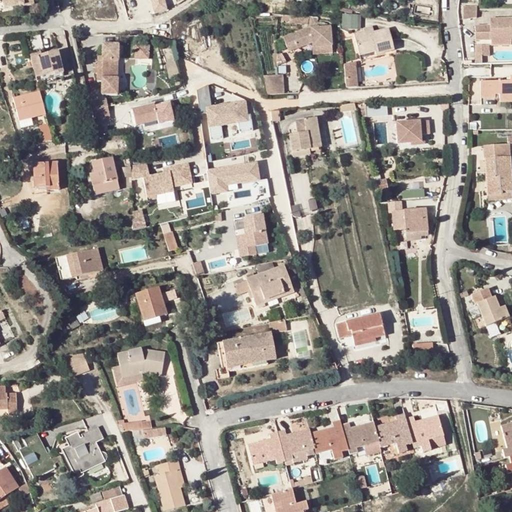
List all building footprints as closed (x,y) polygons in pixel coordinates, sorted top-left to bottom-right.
[(2,0),(3,1),(5,10),(24,5),(25,6),(35,4),(34,0),(2,0)] [(150,0),(154,14),(168,10),(165,0),(150,0)] [(342,29),(361,29),(361,14),(342,14),(342,29)] [(475,41),(491,40),(491,36),(511,35),(511,21),(511,19),(489,20),(490,26),(475,27),(475,41)] [(309,29),(286,39),(290,48),(297,46),(298,50),(312,45),(312,41),(314,41),(315,45),(315,48),(333,47),(331,28),(309,29)] [(376,52),(377,54),(395,49),(389,29),(374,33),(372,34),(371,32),(365,33),(365,32),(355,35),(360,56),(376,52)] [(119,45),(104,44),(103,56),(99,56),(98,64),(97,64),(96,73),(98,73),(97,81),(102,81),(101,94),(116,95),(117,79),(115,78),(116,61),(118,61),(119,45)] [(475,46),(475,64),(482,64),(481,56),(489,56),(489,45),(475,46)] [(55,74),(56,76),(63,73),(58,52),(42,56),(31,59),(36,79),(55,74)] [(378,57),(377,54),(376,52),(360,56),(361,62),(378,57)] [(356,62),(344,63),(346,88),(358,87),(356,62)] [(56,78),(56,76),(55,74),(36,79),(37,83),(56,78)] [(498,81),(481,81),(481,99),(495,99),(495,95),(499,95),(500,103),(511,102),(511,76),(510,77),(510,81),(500,81),(500,80),(498,80),(498,81)] [(280,77),(262,77),(266,97),(280,95),(280,77)] [(198,115),(205,114),(210,141),(222,139),(220,126),(236,123),(238,134),(251,132),(249,116),(245,117),(243,103),(209,108),(206,86),(194,91),(198,115)] [(96,90),(88,92),(91,109),(108,106),(106,98),(98,100),(96,90)] [(45,113),(40,93),(14,100),(20,120),(45,113)] [(132,110),(136,125),(158,121),(159,125),(174,121),(170,104),(155,107),(154,105),(132,110)] [(368,117),(388,116),(387,104),(367,105),(368,117)] [(279,111),(272,112),(272,121),(280,121),(279,111)] [(307,133),(306,133),(298,135),(290,137),(292,152),(309,149),(319,147),(314,119),(305,120),(307,133)] [(296,122),(298,135),(306,133),(304,120),(296,122)] [(420,135),(425,134),(429,134),(428,122),(397,124),(398,143),(408,143),(410,143),(411,140),(420,140),(420,135)] [(46,125),(40,126),(44,142),(50,141),(46,125)] [(425,145),(425,134),(420,135),(420,140),(411,140),(410,143),(408,143),(407,146),(425,145)] [(309,149),(292,152),(293,158),(310,155),(309,149)] [(111,158),(91,163),(94,173),(89,174),(94,196),(119,190),(111,158)] [(509,158),(484,159),(487,196),(500,195),(500,192),(511,192),(509,158)] [(57,163),(33,165),(35,188),(46,187),(46,192),(59,191),(57,163)] [(191,184),(187,165),(168,169),(169,174),(163,175),(149,178),(146,163),(130,167),(131,181),(142,179),(147,201),(156,199),(155,196),(173,192),(172,188),(191,184)] [(255,164),(207,172),(210,195),(226,193),(225,186),(258,181),(255,164)] [(386,180),(374,182),(376,193),(378,193),(388,191),(386,180)] [(388,191),(378,193),(379,199),(389,197),(388,191)] [(511,199),(511,197),(511,192),(500,192),(500,195),(487,196),(487,201),(511,199)] [(143,210),(131,212),(134,230),(146,227),(143,210)] [(427,211),(413,212),(415,228),(428,225),(427,211)] [(406,229),(406,233),(429,231),(428,225),(415,228),(413,212),(392,213),(393,230),(406,229)] [(240,218),(242,229),(246,229),(247,234),(238,235),(240,248),(236,248),(238,258),(254,255),(252,246),(265,244),(261,225),(259,216),(259,215),(240,218)] [(246,229),(242,229),(233,231),(236,248),(240,248),(238,235),(247,234),(246,229)] [(429,236),(429,231),(406,233),(408,241),(422,240),(422,237),(429,236)] [(171,232),(162,234),(168,253),(176,250),(171,232)] [(97,250),(91,251),(96,272),(101,271),(97,250)] [(91,251),(57,259),(62,280),(96,272),(91,251)] [(201,261),(192,263),(197,276),(203,275),(201,261)] [(284,265),(247,279),(247,281),(251,291),(256,307),(266,303),(265,300),(284,293),(285,296),(293,293),(284,265)] [(251,291),(247,281),(237,284),(241,295),(251,291)] [(158,287),(136,294),(144,322),(159,318),(166,315),(158,287)] [(488,289),(472,295),(476,306),(477,305),(486,326),(508,318),(504,308),(499,310),(498,304),(495,298),(492,299),(488,289)] [(165,294),(167,300),(176,298),(175,291),(165,294)] [(265,300),(266,303),(285,296),(284,293),(265,300)] [(380,315),(337,325),(340,338),(352,335),(355,343),(375,339),(385,336),(380,315)] [(74,317),(65,322),(69,331),(79,325),(74,317)] [(161,323),(159,318),(144,322),(145,327),(161,323)] [(285,320),(269,323),(271,333),(287,329),(285,320)] [(271,333),(222,343),(227,365),(251,361),(252,365),(276,360),(271,333)] [(375,339),(355,343),(355,348),(376,343),(375,339)] [(227,365),(222,343),(217,344),(222,368),(224,368),(224,370),(227,369),(227,365)] [(140,350),(118,355),(120,364),(123,377),(144,373),(161,375),(164,353),(143,350),(140,350)] [(83,353),(64,356),(66,362),(72,360),(85,357),(83,353)] [(72,360),(76,374),(88,370),(85,357),(72,360)] [(76,374),(72,360),(66,362),(70,375),(76,374)] [(227,369),(252,365),(251,361),(227,365),(227,369)] [(159,384),(161,375),(144,373),(123,377),(120,364),(113,365),(118,387),(144,382),(159,384)] [(0,410),(7,410),(7,413),(17,413),(16,394),(6,395),(5,387),(0,387),(0,410)] [(385,429),(384,424),(374,427),(378,443),(380,447),(396,443),(399,453),(407,452),(405,446),(412,444),(405,419),(404,414),(396,416),(397,421),(390,422),(391,428),(385,429)] [(424,425),(423,420),(414,422),(413,416),(405,419),(412,444),(414,448),(421,447),(422,452),(430,450),(427,440),(442,436),(437,416),(429,418),(430,423),(424,425)] [(117,422),(122,433),(144,427),(142,420),(126,424),(125,420),(117,422)] [(348,451),(341,425),(339,420),(332,422),(333,427),(310,433),(314,449),(315,454),(331,450),(334,459),(342,457),(341,453),(348,451)] [(356,449),(378,443),(374,427),(373,423),(364,425),(365,430),(360,431),(359,427),(350,429),(349,423),(341,425),(348,451),(349,455),(357,453),(356,449)] [(511,423),(501,427),(507,449),(502,450),(504,458),(509,457),(511,456),(511,423)] [(97,426),(87,432),(93,444),(95,443),(103,439),(97,426)] [(302,452),(314,449),(310,433),(309,430),(299,432),(300,436),(294,438),(293,434),(286,436),(285,431),(277,433),(284,461),(292,460),(291,455),(302,452)] [(104,461),(95,443),(93,444),(87,432),(81,434),(83,437),(80,439),(76,433),(68,437),(72,445),(67,447),(67,449),(67,452),(64,453),(72,469),(82,464),(85,471),(104,461)] [(24,437),(29,447),(40,443),(43,442),(38,433),(30,436),(24,437)] [(277,463),(284,461),(277,433),(269,435),(270,439),(262,441),(264,446),(258,448),(257,443),(247,445),(252,464),(275,459),(277,463)] [(39,453),(44,451),(40,443),(29,447),(23,449),(19,439),(13,441),(19,453),(22,452),(34,479),(57,468),(50,454),(48,453),(41,457),(39,453)] [(154,476),(164,511),(183,506),(178,489),(174,471),(179,470),(177,460),(158,466),(160,475),(154,476)] [(0,500),(7,496),(18,489),(5,468),(0,471),(0,500)] [(174,471),(178,489),(184,487),(179,470),(174,471)] [(23,496),(30,491),(31,491),(27,483),(18,489),(23,496)] [(302,511),(307,509),(305,502),(296,504),(292,489),(271,494),(273,504),(279,502),(280,507),(275,509),(275,511),(302,511)] [(0,500),(0,509),(9,504),(7,496),(0,500)] [(124,496),(104,502),(104,511),(120,511),(128,510),(124,496)] [(104,511),(104,502),(96,505),(97,508),(85,511),(104,511)]
